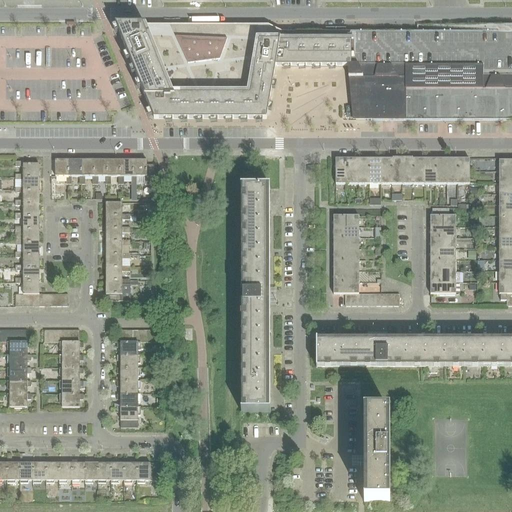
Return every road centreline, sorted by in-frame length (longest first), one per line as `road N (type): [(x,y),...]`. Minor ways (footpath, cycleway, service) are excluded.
road 1 (residential): [(511,13),(0,13)]
road 2 (tertiary): [(0,144),(299,144)]
road 3 (tertiary): [(299,144),(511,143)]
road 4 (residential): [(299,319),(299,144)]
road 5 (residential): [(177,511),(170,446),(98,442)]
